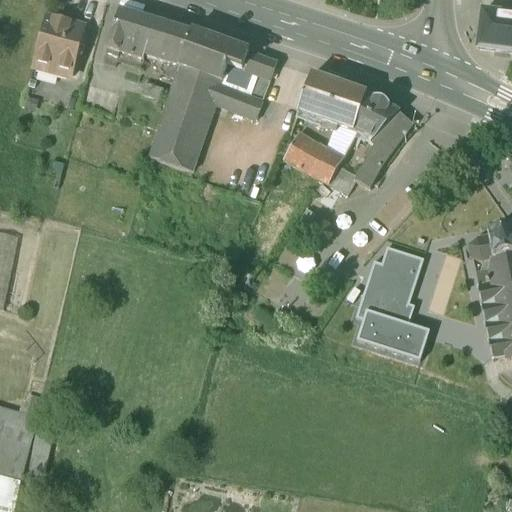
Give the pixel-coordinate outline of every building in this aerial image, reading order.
[(169,30),(120,15),(106,58),(118,62),(119,58),(143,65),(145,60),(158,64),(169,30)] [(511,18),(482,15),(478,53),(511,56),(511,18)] [(86,33),(45,22),(33,68),(73,79),(86,33)] [(191,37),(169,30),(158,64),(170,68),(179,71),(191,37)] [(249,58),(191,37),(179,71),(222,86),(227,70),(242,76),(249,58)] [(118,62),(106,58),(103,67),(115,71),(118,62)] [(277,68),(249,58),(242,76),(256,81),(256,80),(271,85),(277,68)] [(179,71),(170,68),(163,89),(172,92),(179,71)] [(242,76),(227,70),(222,86),(220,90),(263,107),(271,85),(256,80),(256,81),(242,76)] [(222,86),(179,71),(172,92),(171,94),(172,94),(169,105),(168,105),(167,107),(168,107),(165,118),(164,117),(164,119),(165,120),(161,132),(151,163),(191,177),(215,110),(220,90),(222,86)] [(366,98),(312,80),(298,118),(323,126),(321,132),(336,137),(338,132),(353,137),(366,98)] [(263,107),(220,90),(215,110),(256,125),(263,107)] [(375,103),(366,98),(353,137),(372,144),(369,147),(370,148),(399,117),(390,112),(387,108),(384,105),(379,104),(375,103)] [(399,117),(370,148),(374,151),(357,181),(354,186),(355,186),(370,194),(373,189),(378,192),(384,180),(380,177),(382,172),(413,130),(399,117)] [(343,164),(299,139),(284,165),(317,183),(329,189),(339,172),(343,164)] [(357,181),(339,172),(329,189),(347,200),(355,186),(354,186),(357,181)] [(511,233),(488,238),(488,240),(478,242),(477,242),(476,242),(477,243),(468,250),(467,250),(467,251),(468,251),(470,261),(469,262),(470,263),(471,263),(481,266),(480,267),(482,267),(484,279),(489,278),(491,289),(476,292),(477,295),(478,294),(481,310),(480,310),(480,313),(481,312),(485,328),(484,328),(484,331),(485,331),(488,346),(487,346),(488,349),(489,348),(492,363),(491,365),(494,366),(494,365),(506,363),(507,366),(511,364),(511,233)] [(0,309),(4,311),(19,239),(0,235),(0,309)] [(363,327),(357,347),(420,368),(430,337),(404,328),(425,265),(388,253),(382,269),(375,266),(368,287),(376,289),(370,306),(363,303),(356,324),(363,327)] [(41,402),(28,398),(21,418),(36,422),(41,402)] [(21,418),(7,413),(0,437),(0,441),(30,450),(36,422),(21,418)] [(0,441),(0,484),(20,490),(30,450),(0,441)] [(15,511),(20,490),(0,484),(0,511),(15,511)]
